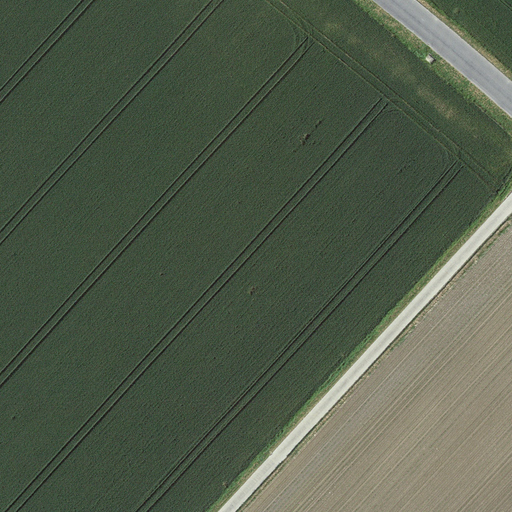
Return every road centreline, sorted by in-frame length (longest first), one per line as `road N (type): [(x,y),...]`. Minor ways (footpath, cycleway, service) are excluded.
road 1 (track): [(511,197),(224,511)]
road 2 (unclassified): [(511,101),(394,0)]
